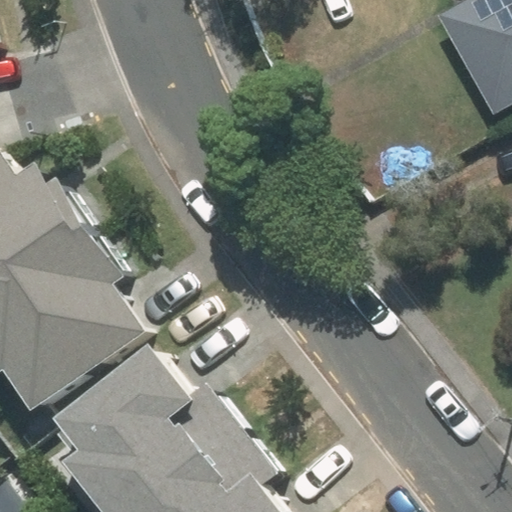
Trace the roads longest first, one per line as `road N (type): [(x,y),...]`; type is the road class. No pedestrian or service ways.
road 1 (residential): [(492,511),(194,136),(163,61)]
road 2 (residential): [(163,61),(0,101)]
